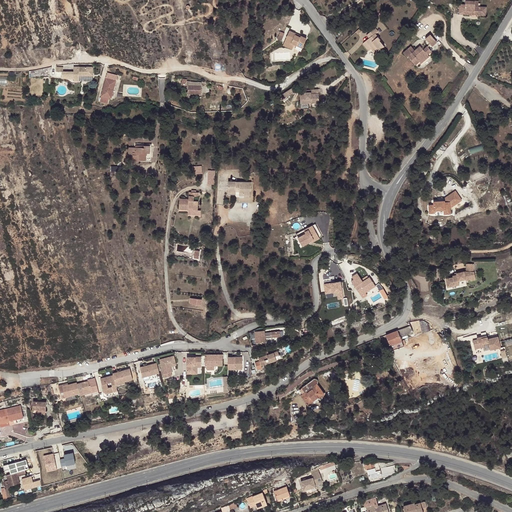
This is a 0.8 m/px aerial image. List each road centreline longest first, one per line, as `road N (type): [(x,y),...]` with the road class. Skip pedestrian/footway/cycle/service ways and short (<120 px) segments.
road 1 (residential): [(366,181),(374,243),(316,261),(309,314),(251,326),(212,345),(174,345),(67,372),(0,372)]
road 2 (tertiary): [(406,310),(394,325),(240,402),(0,453)]
road 3 (secondary): [(429,457),(332,446),(233,454),(21,511)]
road 4 (track): [(353,70),(326,60),(261,89),(204,68),(144,71),(98,58),(0,69)]
road 5 (residential): [(366,181),(361,89),(303,0)]
road 6 (unknown): [(281,321),(243,317),(227,297),(214,192)]
road 7 (unknown): [(201,345),(170,318),(170,211)]
road 8 (tertiary): [(473,77),(390,193)]
road 9 (track): [(384,240),(433,265),(456,251),(511,242)]
road 10 (unclassified): [(509,511),(431,478),(388,481)]
road 11 (tertiary): [(390,193),(384,240),(407,292),(406,310)]
